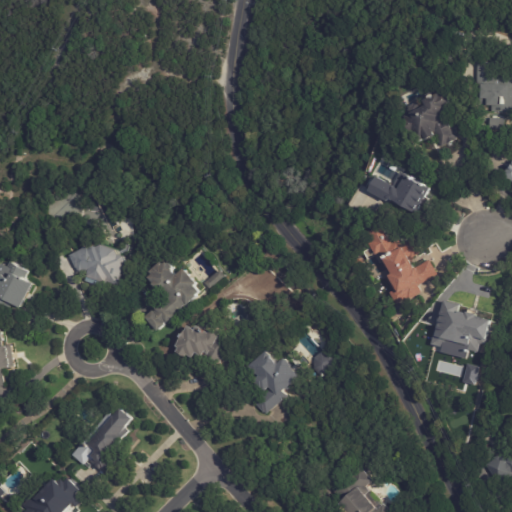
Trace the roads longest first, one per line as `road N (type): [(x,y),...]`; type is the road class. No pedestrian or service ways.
road 1 (tertiary): [(465,511),(375,343),(237,169),(228,93),(243,0)]
road 2 (residential): [(252,511),(122,361),(93,349)]
